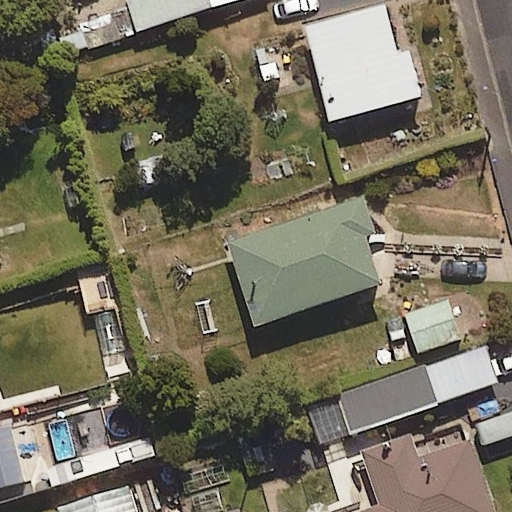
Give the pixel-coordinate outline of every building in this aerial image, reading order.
[(240,0),(123,0),(134,33),(240,0)] [(405,59),(386,0),(382,0),(301,25),(334,128),(429,98),(415,56),(405,59)] [(363,198),(229,244),(258,328),(383,285),(368,243),(377,240),(363,198)] [(462,340),(450,303),(407,317),(420,355),(462,340)] [(312,404),(326,444),(503,384),(489,343),(312,404)] [(0,488),(29,480),(12,423),(0,426),(0,488)] [(496,511),(472,441),(422,458),(414,435),(362,453),(381,507),(367,511),(496,511)] [(137,511),(126,480),(56,504),(59,511),(137,511)]
